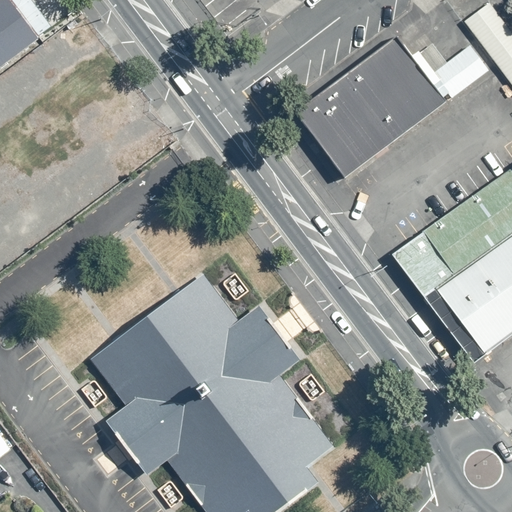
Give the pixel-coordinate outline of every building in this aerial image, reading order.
[(0,0),(0,65),(51,27),(30,0),(0,0)] [(511,24),(493,0),(489,0),(460,23),(511,89),(511,24)] [(429,94),(379,30),(282,105),(332,169),(429,94)] [(68,162),(101,138),(96,131),(128,107),(95,61),(0,129),(0,139),(15,160),(4,167),(2,163),(0,164),(0,188),(7,198),(19,189),(17,187),(28,178),(62,154),(68,162)] [(511,240),(511,164),(393,256),(431,304),(438,298),(511,240)] [(511,240),(438,298),(485,358),(511,337),(511,240)] [(227,320),(182,263),(75,346),(205,511),(232,511),(322,443),(262,366),(278,353),(243,308),(227,320)] [(0,453),(8,447),(0,436),(0,453)]
